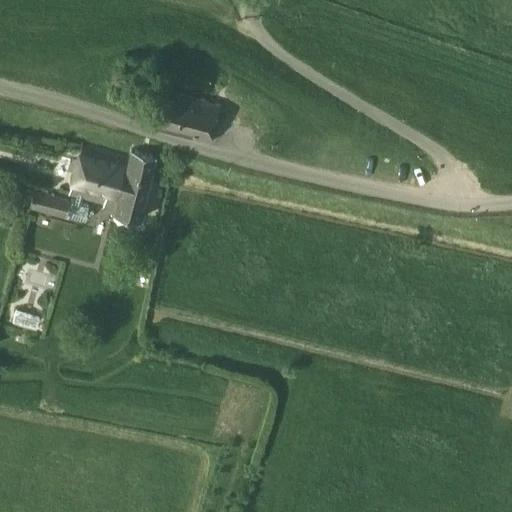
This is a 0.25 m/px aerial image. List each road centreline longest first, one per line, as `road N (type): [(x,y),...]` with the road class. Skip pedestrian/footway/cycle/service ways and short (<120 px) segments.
road 1 (unclassified): [(511,201),(451,204),(345,182),(0,88)]
road 2 (track): [(451,204),(449,165),(440,154),(289,63),(257,30),(251,0)]
